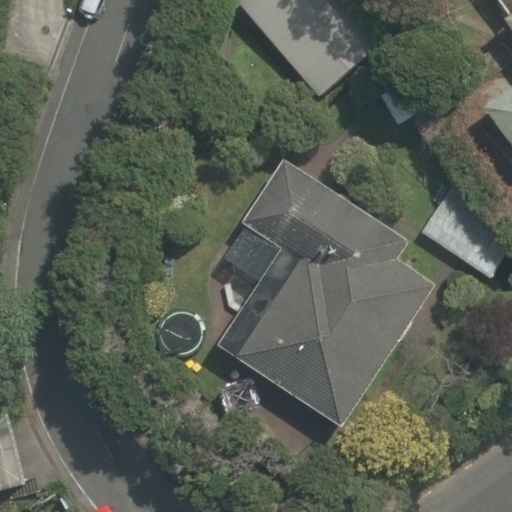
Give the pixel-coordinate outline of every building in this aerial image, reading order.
[(347,0),(242,0),(312,89),(378,38),(347,0)] [(511,0),(485,0),(511,33),(511,81),(480,106),(511,146),(511,0)] [(408,243),(281,165),(250,216),(298,246),(234,351),(354,424),(437,287),(396,262),(408,243)] [(511,224),(456,189),(427,234),(494,277),(511,249),(511,224)] [(0,482),(26,476),(5,394),(0,395),(0,482)]
